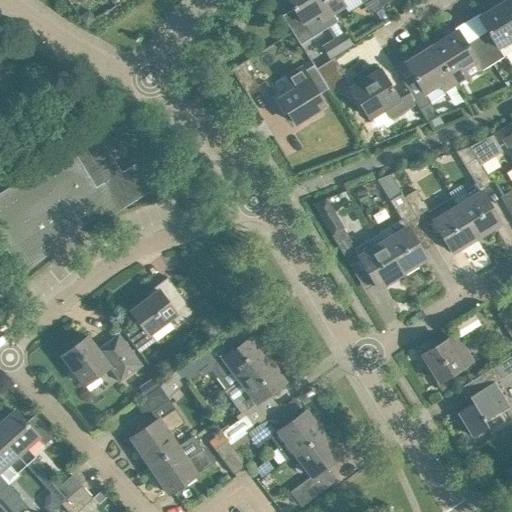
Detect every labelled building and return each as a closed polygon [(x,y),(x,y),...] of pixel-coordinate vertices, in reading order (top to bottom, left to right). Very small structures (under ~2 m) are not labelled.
[(288,0),(294,9),(283,16),(287,22),(292,30),(292,31),(300,43),(312,36),(327,26),(337,20),(333,12),(324,0),(288,0)] [(368,0),(324,0),(333,12),(344,5),(340,0),(360,0),(363,3),(368,0)] [(511,11),(505,0),(479,17),(487,30),(476,37),(493,63),(504,56),(498,47),(511,38),(511,11)] [(95,17),(88,8),(79,15),(86,24),(95,17)] [(353,44),(344,30),(321,45),(330,59),(353,44)] [(493,63),(476,37),(466,43),(458,30),(430,47),(454,84),(465,76),(462,70),(475,61),(480,70),(493,63)] [(443,90),(454,84),(430,47),(405,62),(413,75),(403,82),(409,92),(416,103),(419,108),(430,102),(425,93),(439,84),(443,90)] [(350,82),(334,57),(316,69),(329,89),(332,94),(350,82)] [(231,69),(246,93),(258,85),(243,61),(231,69)] [(294,89),(280,98),(296,123),(325,105),(318,95),(329,89),(316,69),(314,65),(303,71),(301,68),(287,76),(294,89)] [(416,103),(409,92),(398,99),(380,69),(351,87),(370,118),(384,109),(391,119),(416,103)] [(480,164),(501,151),(491,135),(469,146),(480,164)] [(75,234),(155,192),(139,162),(123,170),(105,136),(83,148),(74,156),(0,194),(0,213),(23,258),(27,261),(30,267),(53,255),(75,234)] [(491,181),(480,164),(469,146),(456,151),(475,183),(464,190),(469,199),(457,206),(476,237),(501,222),(482,191),(481,192),(479,188),(491,181)] [(392,172),(381,178),(392,196),(402,190),(392,172)] [(431,217),(452,252),(476,237),(457,206),(445,214),(440,205),(429,212),(413,186),(402,193),(419,222),(420,224),(431,217)] [(511,189),(500,196),(511,216),(511,189)] [(426,258),(409,228),(419,222),(402,193),(390,200),(401,219),(398,221),(389,226),(394,235),(383,242),(402,273),(426,258)] [(322,218),(333,211),(326,198),(313,204),(322,218)] [(344,228),(332,235),(339,248),(351,267),(361,260),(378,287),(380,286),(382,289),(398,280),(396,276),(402,273),(383,242),(378,234),(367,240),(355,247),(344,228)] [(176,325),(194,312),(167,277),(154,286),(157,290),(131,310),(139,322),(125,333),(134,345),(171,318),(176,325)] [(511,350),(511,313),(508,307),(497,313),(511,338),(511,341),(508,344),(511,350)] [(479,317),(459,325),(463,334),(483,325),(479,317)] [(119,333),(97,349),(88,336),(62,355),(84,385),(109,366),(120,381),(142,365),(119,333)] [(422,354),(439,381),(465,366),(455,349),(462,344),(455,334),(422,354)] [(241,380),(268,360),(251,337),(214,364),(224,377),(234,370),(241,380)] [(176,370),(185,382),(208,365),(199,352),(176,370)] [(511,355),(475,378),(482,389),(469,396),(473,402),(457,412),(472,436),(488,427),(484,420),(509,405),(495,382),(511,371),(511,355)] [(248,409),(284,382),(268,360),(241,380),(250,392),(240,399),(248,409)] [(168,399),(185,382),(176,370),(160,386),(135,403),(144,416),(169,399),(168,399)] [(316,418),(313,420),(306,410),(295,418),(285,404),(255,426),(246,432),(254,444),(268,434),(278,447),(286,441),(296,454),(323,434),(321,431),(324,429),(316,418)] [(149,465),(179,446),(169,433),(184,423),(174,408),(131,437),(149,465)] [(44,444),(54,436),(34,414),(26,422),(15,410),(0,423),(0,434),(26,464),(35,456),(26,446),(37,437),(44,444)] [(246,414),(222,432),(231,444),(246,432),(255,426),(246,414)] [(209,425),(210,417),(201,415),(200,424),(209,425)] [(17,472),(26,464),(0,434),(0,469),(9,462),(17,472)] [(290,491),(301,506),(334,482),(334,476),(326,465),(339,455),(323,434),(296,454),(312,475),(290,491)] [(234,474),(246,465),(228,441),(216,450),(234,474)] [(212,463),(202,449),(187,459),(179,446),(149,465),(168,493),(212,463)] [(72,474),(60,484),(47,470),(38,478),(61,504),(82,485),(72,474)] [(18,511),(27,505),(9,485),(5,480),(0,484),(0,494),(15,511),(18,511)] [(82,485),(61,504),(68,511),(77,511),(93,498),(82,485)] [(0,511),(15,511),(0,494),(0,511)]
